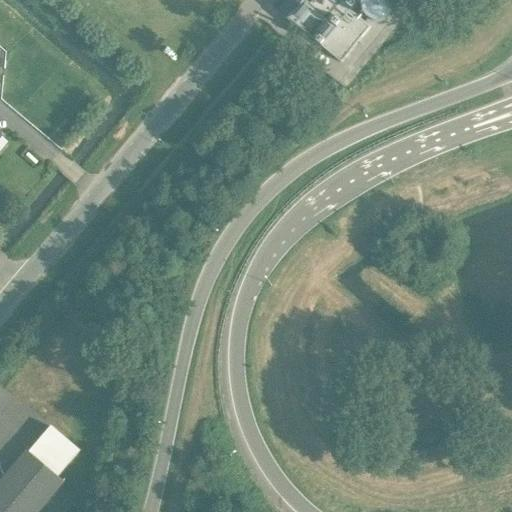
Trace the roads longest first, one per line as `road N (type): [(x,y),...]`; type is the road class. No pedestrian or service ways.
road 1 (primary): [(511,72),(334,141),(253,203),(202,293),(146,511)]
road 2 (primary): [(310,511),(263,461),(244,421),(236,377),(245,294),(261,259),(314,198),(397,148),(470,119)]
road 3 (unclassified): [(0,309),(259,0)]
